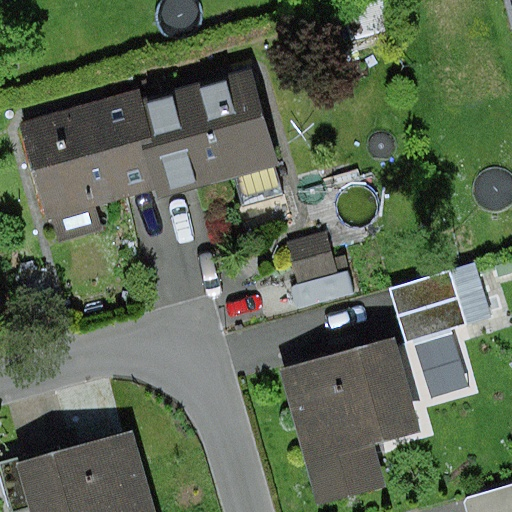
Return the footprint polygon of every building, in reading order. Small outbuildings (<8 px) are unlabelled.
[(253,70),(143,100),(167,188),(168,195),(235,177),(243,206),(279,195),(272,168),(280,166),(253,70)] [(167,188),(143,100),(140,90),(20,124),(47,221),(52,219),(58,243),(103,231),(96,208),(167,188)] [(326,233),(287,244),(298,282),(336,271),(326,233)] [(407,343),(489,320),(474,267),(391,290),(407,343)] [(393,339),(278,371),(315,507),(383,488),(372,446),(419,433),(393,339)] [(157,511),(134,431),(53,454),(68,511),(157,511)] [(68,511),(53,454),(17,464),(30,511),(68,511)] [(511,511),(511,483),(466,498),(463,504),(465,511),(511,511)]
